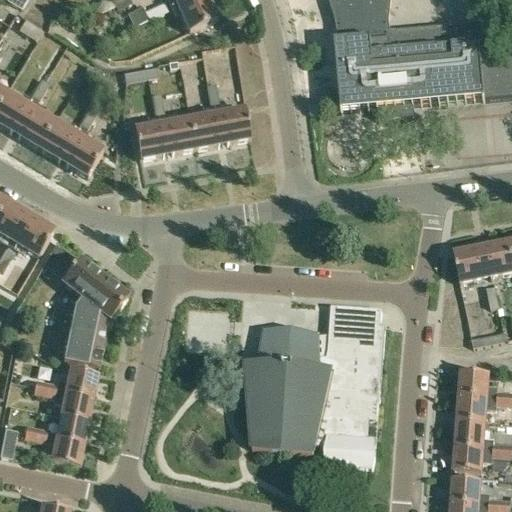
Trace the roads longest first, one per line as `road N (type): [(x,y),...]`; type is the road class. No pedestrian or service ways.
road 1 (residential): [(419,296),(166,278)]
road 2 (residential): [(125,499),(166,278)]
road 3 (residential): [(400,511),(419,296)]
road 4 (residential): [(299,208),(276,56),(259,0)]
road 5 (residential): [(173,224),(63,209),(0,172)]
road 6 (residential): [(299,208),(434,191)]
road 7 (residential): [(173,224),(299,208)]
road 8 (residential): [(125,499),(0,478)]
